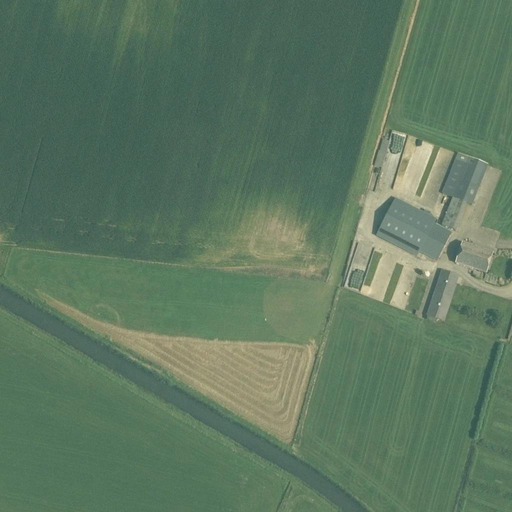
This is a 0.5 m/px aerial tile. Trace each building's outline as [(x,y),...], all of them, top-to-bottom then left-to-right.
[(415,194),(434,143),(418,137),(399,188),(415,194)] [(384,157),(389,142),(382,140),(378,155),(384,157)] [(460,180),(468,158),(457,154),(442,194),(452,198),(466,204),(472,206),(479,187),(460,180)] [(437,263),(452,233),(434,224),(436,219),(395,198),(376,237),(416,258),(419,253),(437,263)] [(455,232),(461,218),(447,213),(441,226),(455,232)] [(486,274),(492,254),(463,244),(456,264),(486,274)] [(387,280),(396,257),(383,253),(375,276),(387,280)] [(400,278),(391,303),(401,306),(415,269),(403,264),(398,277),(400,278)] [(361,287),(360,279),(357,279),(356,270),(361,270),(361,265),(353,266),(354,273),(345,274),(346,288),(361,287)] [(444,323),(459,277),(441,271),(426,317),(444,323)] [(367,295),(381,298),(384,282),(370,280),(367,295)]
